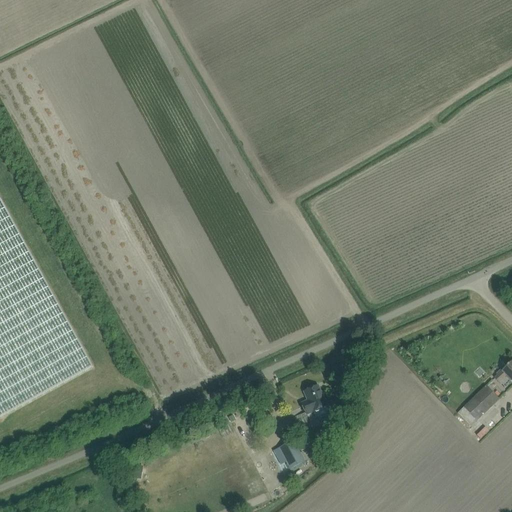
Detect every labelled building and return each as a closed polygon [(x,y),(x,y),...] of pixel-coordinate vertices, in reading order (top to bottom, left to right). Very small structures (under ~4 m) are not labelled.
[(0,417),(92,367),(0,199),(0,417)] [(511,361),(494,378),(498,383),(506,376),(511,382),(511,361)] [(457,414),(470,428),(499,400),(486,386),(457,414)] [(327,408),(320,392),(318,393),(316,387),(304,392),(309,404),(303,407),(307,417),(327,408)] [(271,452),(283,474),(305,463),(293,441),(271,452)] [(276,501),(288,494),(269,460),(257,466),(276,501)] [(137,465),(133,478),(144,482),(149,470),(137,465)]
